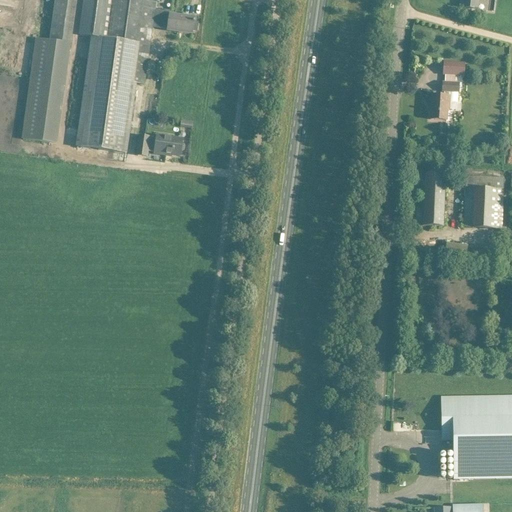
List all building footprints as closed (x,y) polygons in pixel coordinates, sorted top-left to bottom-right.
[(62,44),(69,45),(75,0),(55,0),(50,42),(36,40),(23,141),(48,144),(62,44)] [(194,23),(194,21),(194,18),(169,14),(168,21),(153,19),(156,0),(84,0),(80,35),(92,37),(77,147),(125,154),(135,84),(144,85),(152,27),(167,29),(167,31),(192,34),(192,32),(196,32),(198,23),(194,23)] [(462,0),(461,8),(478,10),(478,0),(462,0)] [(443,83),(442,91),(442,92),(444,92),(444,96),(430,95),(429,104),(431,105),(430,120),(447,121),(447,111),(449,112),(450,97),(449,97),(449,92),(458,93),(459,84),(457,84),(457,76),(463,76),(464,64),(444,63),(443,75),(445,75),(445,83),(443,83)] [(139,136),(136,155),(147,157),(148,152),(154,153),(154,155),(166,156),(166,155),(180,157),(181,151),(182,151),(184,150),(184,146),(183,145),(182,145),(182,139),(157,136),(156,139),(139,136)] [(445,175),(425,174),(423,226),(443,227),(445,175)] [(502,230),(504,180),(504,179),(465,178),(463,228),(502,230)] [(444,259),(465,262),(467,247),(446,245),(444,259)] [(511,396),(441,398),(442,441),(453,441),(453,480),(511,479),(511,396)]
